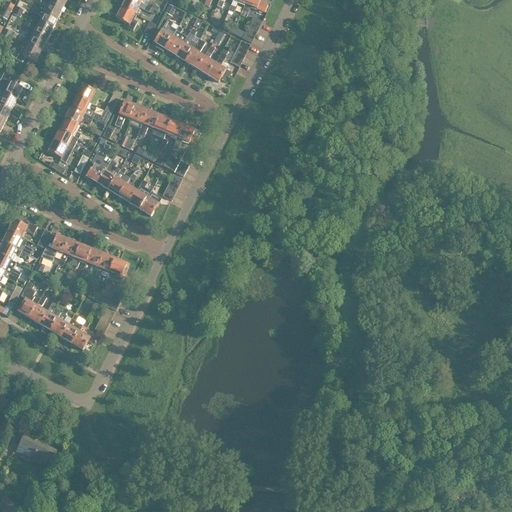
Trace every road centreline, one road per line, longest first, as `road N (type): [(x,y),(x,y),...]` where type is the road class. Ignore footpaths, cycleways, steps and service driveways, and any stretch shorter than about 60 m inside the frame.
road 1 (residential): [(88,398),(167,251)]
road 2 (residential): [(208,103),(176,98),(66,52)]
road 3 (residential): [(208,103),(81,22)]
road 4 (residential): [(0,184),(66,52)]
road 5 (residential): [(167,251),(231,119)]
road 6 (track): [(431,22),(346,28),(290,3)]
road 7 (residential): [(231,119),(291,0)]
